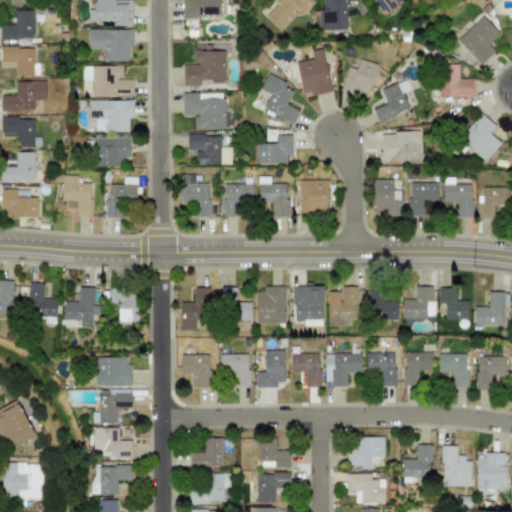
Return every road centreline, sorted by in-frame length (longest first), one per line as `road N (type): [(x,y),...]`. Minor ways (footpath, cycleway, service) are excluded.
road 1 (tertiary): [(0,245),(511,257)]
road 2 (residential): [(165,511),(158,0)]
road 3 (residential): [(165,428),(438,425),(511,432)]
